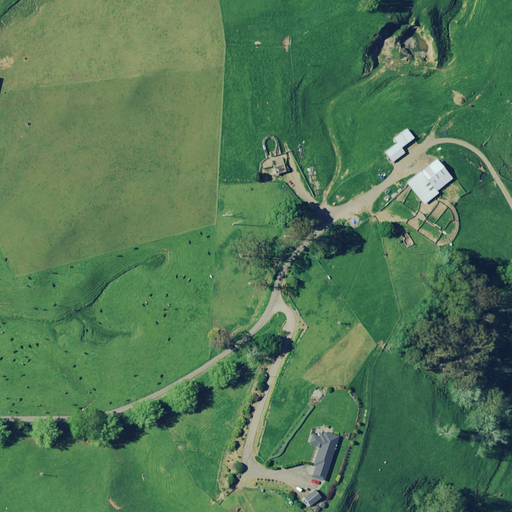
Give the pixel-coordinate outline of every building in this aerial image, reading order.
[(396,142),(385,151),(393,162),(404,153),(401,148),(413,138),(406,129),(393,139),(396,142)] [(452,179),(437,159),(407,182),(425,204),(438,193),(437,191),(452,179)] [(284,163),(267,169),(269,176),(286,170),(284,163)] [(310,446),(319,449),(314,465),(315,465),(311,478),(325,482),(339,436),(320,430),(319,434),(314,433),(310,446)] [(304,497),(311,506),(321,498),(315,489),(304,497)]
